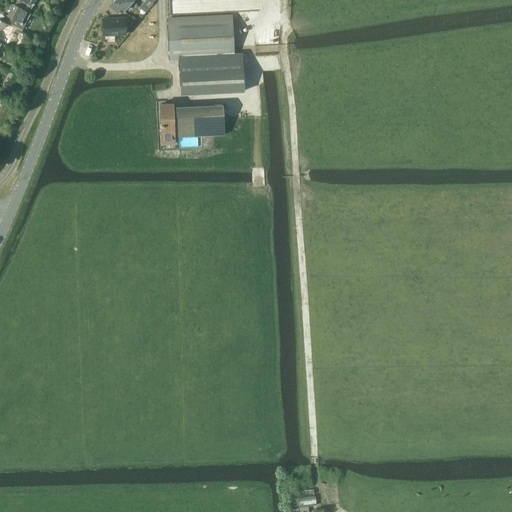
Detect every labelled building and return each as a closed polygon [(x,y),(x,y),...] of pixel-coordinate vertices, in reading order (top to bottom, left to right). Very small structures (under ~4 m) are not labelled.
[(16,0),(14,4),(28,11),(29,9),(30,10),(32,6),(33,6),(36,0),(16,0)] [(133,0),(115,0),(113,2),(121,8),(124,11),(133,0)] [(145,0),(140,6),(145,11),(154,0),(145,0)] [(258,0),(188,0),(189,4),(182,4),(173,4),(174,11),(259,8),(258,0)] [(109,7),(117,13),(121,8),(113,2),(109,7)] [(13,3),(7,16),(10,18),(7,23),(11,25),(11,26),(18,30),(20,27),(23,29),(31,13),(28,11),(14,4),(13,3)] [(179,59),(180,94),(243,91),(242,56),(233,56),(231,15),(168,18),(170,59),(179,59)] [(125,17),(102,18),(103,35),(125,34),(125,17)] [(0,41),(1,42),(3,44),(4,42),(6,43),(8,38),(5,37),(11,26),(11,25),(7,23),(0,19),(0,41)] [(172,107),(172,103),(159,104),(160,123),(160,127),(163,127),(163,143),(174,143),(174,137),(224,134),(222,104),(172,107)] [(297,491),(297,498),(291,498),(292,511),(293,511),(298,511),(308,511),(308,506),(316,505),(315,496),(314,496),(313,489),(297,491)]
